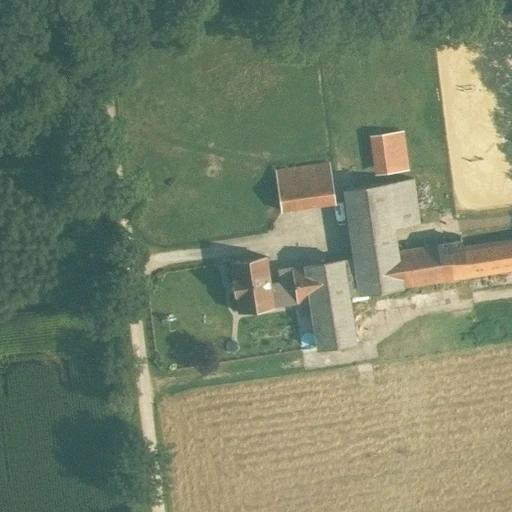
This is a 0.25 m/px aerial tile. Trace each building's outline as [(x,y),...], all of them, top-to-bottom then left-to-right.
[(370,136),(374,167),(375,175),(409,170),(403,131),(370,136)] [(276,171),(277,182),(330,174),(329,162),(276,171)] [(330,174),(277,182),(281,211),(295,209),(293,198),(333,192),(330,174)] [(413,179),(345,189),(354,257),(396,251),(393,229),(419,225),(413,179)] [(335,203),(333,192),(293,198),(295,209),(335,203)] [(461,236),(459,236),(460,241),(466,277),(511,269),(511,239),(463,247),(461,236)] [(354,257),(292,267),(297,303),(310,301),(348,295),(466,277),(460,241),(422,246),(396,251),(354,257)] [(266,257),(230,262),(238,312),(273,306),(270,284),(266,257)] [(279,282),(270,284),(273,306),(297,303),(292,267),(278,269),(279,282)] [(348,295),(310,301),(317,348),(355,342),(348,295)]
